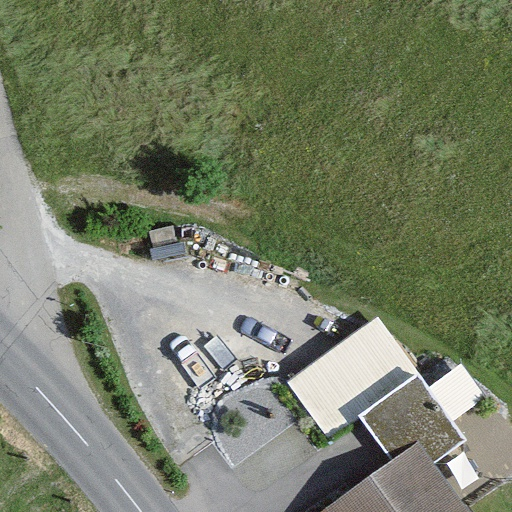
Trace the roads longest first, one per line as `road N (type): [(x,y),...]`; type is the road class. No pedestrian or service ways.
road 1 (track): [(12,354),(25,244),(0,91)]
road 2 (secondary): [(0,342),(141,511)]
